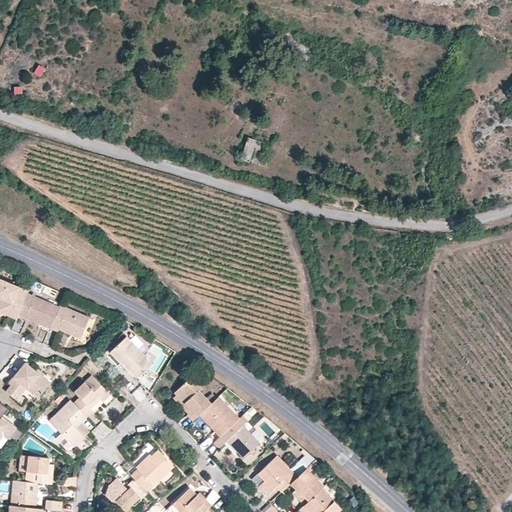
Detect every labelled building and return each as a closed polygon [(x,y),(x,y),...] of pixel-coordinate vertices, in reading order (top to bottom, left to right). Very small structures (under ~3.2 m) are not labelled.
[(33,73),(40,76),(44,68),(37,64),(33,73)] [(241,156),(250,159),(253,149),(261,151),(264,142),(247,137),(241,156)] [(28,293),(0,280),(0,293),(4,296),(0,305),(0,312),(17,319),(19,315),(27,295),(28,293)] [(59,308),(27,295),(19,315),(40,324),(42,320),(52,324),(59,308)] [(60,306),(59,308),(52,324),(50,329),(57,332),(58,329),(70,334),(71,331),(82,335),(89,318),(60,306)] [(149,360),(125,337),(108,352),(132,376),(149,360)] [(26,363),(14,378),(17,380),(7,392),(14,399),(24,387),(39,399),(51,384),(26,363)] [(78,397),(72,403),(83,415),(86,418),(93,412),(87,406),(100,394),(102,396),(107,392),(90,375),(73,392),(78,397)] [(190,377),(173,393),(190,411),(186,415),(192,421),(199,415),(211,403),(198,390),(201,388),(190,377)] [(239,418),(218,397),(211,403),(199,415),(219,436),(239,418)] [(72,403),(69,400),(48,420),(73,447),(84,436),(73,425),(83,415),(72,403)] [(247,421),(242,415),(239,418),(219,436),(212,443),(217,449),(226,441),(242,459),(249,452),(252,455),(255,451),(253,449),(259,443),(242,425),(247,421)] [(0,432),(2,430),(10,436),(16,428),(2,417),(0,419),(0,432)] [(136,469),(129,475),(135,481),(145,492),(173,467),(157,450),(150,456),(148,454),(134,467),(136,469)] [(297,477),(277,455),(255,476),(260,482),(262,480),(263,481),(259,486),(266,494),(274,487),(280,493),(290,484),(297,477)] [(49,458),(28,456),(26,472),(47,474),(49,458)] [(323,486),(306,468),(297,477),(290,484),(295,490),(300,495),(296,499),(303,506),(321,488),(323,486)] [(145,492),(135,481),(126,489),(116,478),(109,485),(113,490),(106,496),(112,503),(116,499),(125,510),(134,501),(136,503),(147,494),(145,492)] [(36,509),(38,483),(13,481),(10,506),(36,509)] [(204,511),(207,510),(211,506),(206,500),(203,502),(189,487),(172,503),(179,511),(204,511)] [(336,511),(340,509),(321,488),(303,506),(309,511),(336,511)] [(295,490),(291,493),(296,499),(300,495),(295,490)] [(61,502),(45,500),(44,509),(47,510),(60,511),(61,502)]
